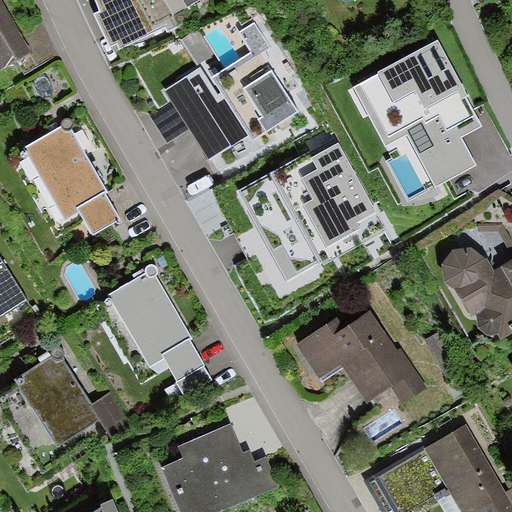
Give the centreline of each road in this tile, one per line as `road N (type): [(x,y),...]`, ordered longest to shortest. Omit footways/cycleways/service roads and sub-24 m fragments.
road 1 (residential): [(62,0),(348,511)]
road 2 (residential): [(457,0),(511,118)]
